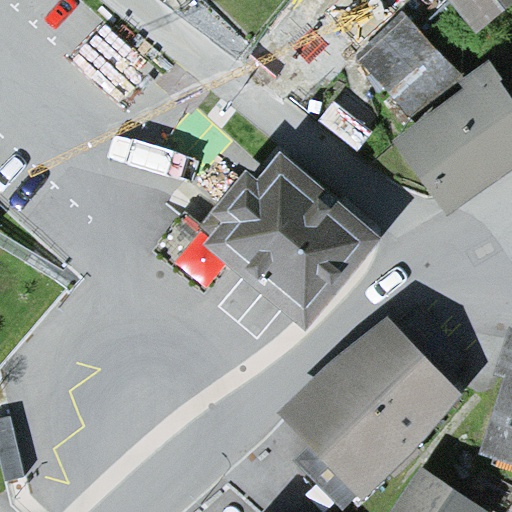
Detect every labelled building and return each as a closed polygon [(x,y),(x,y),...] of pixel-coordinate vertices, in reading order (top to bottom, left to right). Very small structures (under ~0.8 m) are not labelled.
[(455,0),(476,25),(507,0),(455,0)] [(453,74),(402,19),(359,58),(409,114),(453,74)] [(446,209),(511,160),(511,118),(483,78),(396,143),(446,209)] [(290,337),(364,250),(266,167),(192,255),(290,337)] [(365,324),(263,426),(345,506),(446,405),(365,324)] [(511,374),(487,450),(511,458),(511,339),(499,370),(511,374)] [(9,419),(0,420),(0,462),(4,480),(23,476),(9,419)] [(474,511),(423,476),(398,511),(474,511)]
